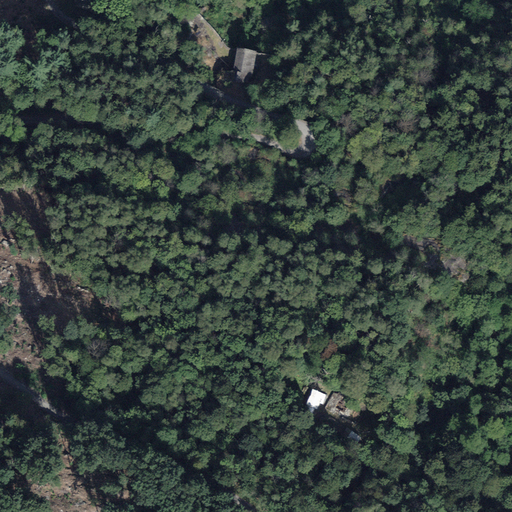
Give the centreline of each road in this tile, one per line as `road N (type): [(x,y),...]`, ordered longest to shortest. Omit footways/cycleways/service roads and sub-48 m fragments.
road 1 (unclassified): [(48,0),(66,19),(304,131),(309,143),(298,152),(266,140),(0,115)]
road 2 (unclassified): [(0,372),(63,418),(204,479),(250,511)]
